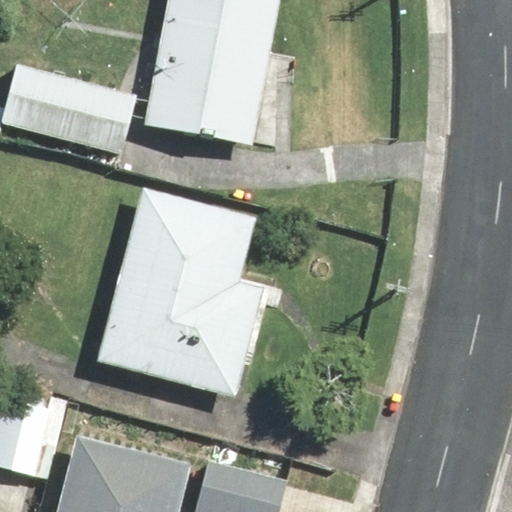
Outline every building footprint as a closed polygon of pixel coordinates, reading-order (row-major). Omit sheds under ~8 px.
[(295,0),(180,0),(157,131),(268,151),(295,0)] [(147,98),(20,69),(6,129),(133,158),(147,98)] [(272,221),(157,190),(109,365),(252,403),(282,292),(255,285),(272,221)] [(78,400),(18,387),(0,467),(61,480),(78,400)] [(193,511),(205,468),(90,438),(71,511),(193,511)]
